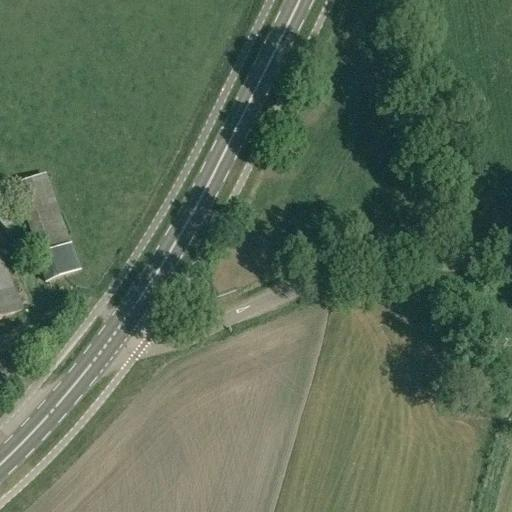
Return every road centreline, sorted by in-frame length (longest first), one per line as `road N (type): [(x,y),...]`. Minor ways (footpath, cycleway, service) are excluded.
road 1 (unclassified): [(511,262),(393,263),(322,282),(164,345),(124,326)]
road 2 (secondary): [(124,326),(192,222),(303,0)]
road 3 (secondary): [(0,470),(124,326)]
